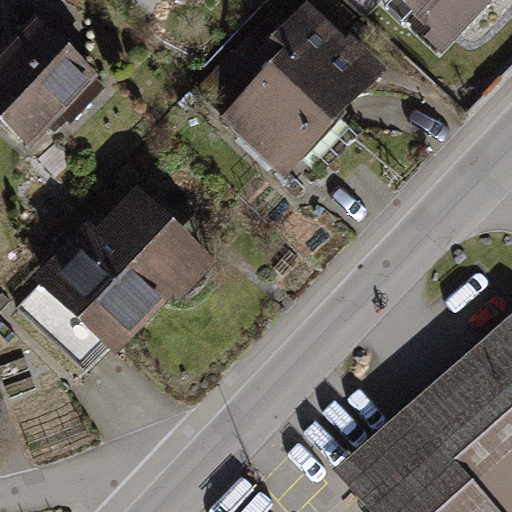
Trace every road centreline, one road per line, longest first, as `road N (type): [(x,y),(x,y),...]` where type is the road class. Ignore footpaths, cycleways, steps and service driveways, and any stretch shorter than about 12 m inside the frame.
road 1 (residential): [(511,148),(182,496)]
road 2 (residential): [(182,496),(97,477),(0,496)]
